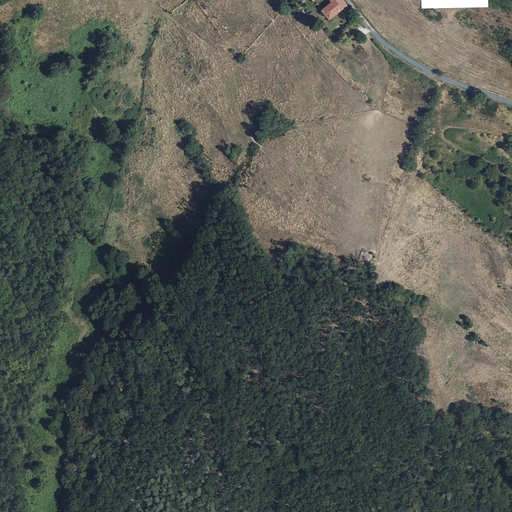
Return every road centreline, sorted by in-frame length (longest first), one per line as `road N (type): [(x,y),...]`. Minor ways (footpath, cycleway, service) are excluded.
road 1 (track): [(370,30),(388,72),(374,132),(371,228)]
road 2 (unclassified): [(511,104),(408,61),(347,0)]
